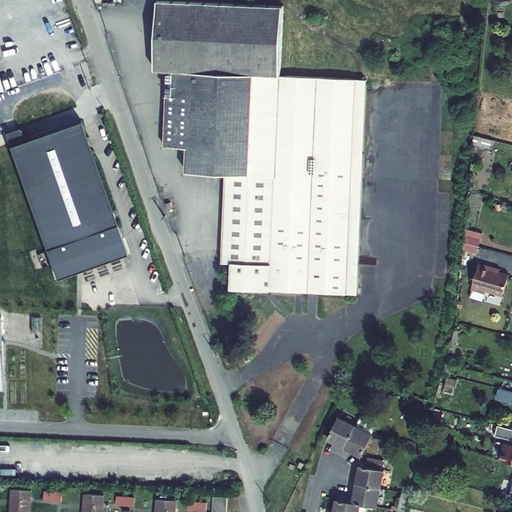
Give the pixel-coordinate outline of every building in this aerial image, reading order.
[(283,3),(197,0),(161,0),(158,68),(169,66),(166,142),(188,140),(189,165),(228,167),(225,259),(235,263),(233,287),(358,290),(368,79),(281,72),(283,3)] [(56,277),(127,253),(81,120),(24,139),(20,127),(5,132),(56,277)] [(494,140),(474,135),(473,144),(492,149),(494,140)] [(482,233),(466,229),(464,243),(479,246),(482,233)] [(479,246),(464,243),(464,250),(468,251),(477,253),(479,246)] [(507,273),(479,261),(470,287),(502,293),(507,273)] [(452,339),(449,352),(454,353),(457,340),(452,339)] [(446,363),(443,374),(450,376),(453,365),(446,363)] [(447,377),(446,384),(456,386),(458,380),(447,377)] [(511,392),(499,389),(497,398),(511,402),(511,392)] [(336,411),(324,433),(359,452),(375,423),(356,413),(352,420),(336,411)] [(511,428),(498,425),(496,435),(511,439),(511,428)] [(417,442),(424,443),(427,433),(420,432),(417,442)] [(511,462),(511,444),(505,443),(501,459),(511,462)] [(368,457),(366,466),(381,469),(383,460),(368,457)] [(360,465),(357,483),(381,488),(384,469),(381,469),(366,466),(360,465)] [(357,483),(353,502),(367,504),(377,506),(381,488),(357,483)] [(13,489),(11,511),(29,511),(31,490),(13,489)] [(511,499),(511,490),(511,495),(502,492),(501,496),(511,499)] [(45,491),(44,500),(62,501),(62,492),(45,491)] [(403,492),(398,510),(405,511),(407,507),(410,494),(405,493),(403,492)] [(102,511),(104,495),(85,494),(84,511),(102,511)] [(135,497),(117,496),(117,505),(134,506),(135,497)] [(213,496),(212,511),(226,511),(227,497),(213,496)] [(175,511),(176,501),(158,499),(156,511),(175,511)] [(337,499),(334,511),(365,511),(367,504),(353,502),(337,499)] [(207,502),(190,501),(189,510),(206,511),(207,502)]
